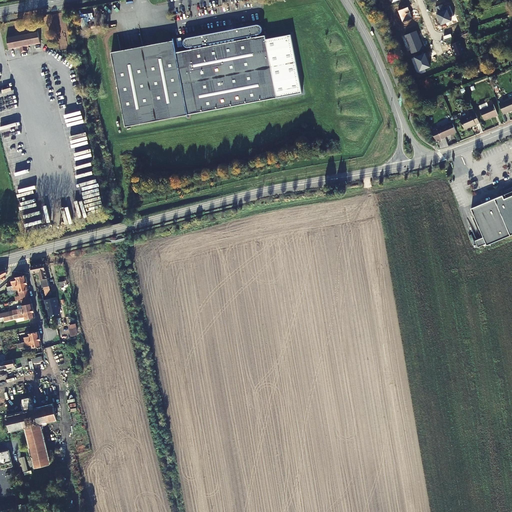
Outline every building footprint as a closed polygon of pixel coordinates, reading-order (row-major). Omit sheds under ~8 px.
[(115,15),(108,15),(109,27),(116,26),(115,15)] [(263,25),(259,25),(189,39),(186,41),(186,46),(188,49),(193,49),(193,51),(178,54),(176,42),(172,43),(170,41),(166,41),(164,44),(113,54),(128,127),(280,98),(268,35),(261,37),(261,35),(263,34),(265,32),(265,29),(265,27),(263,25)] [(41,45),(38,30),(8,37),(10,49),(14,48),(15,50),(41,45)] [(511,98),(511,99),(511,98),(511,99),(500,104),(504,114),(511,110),(511,98)] [(498,115),(493,103),(488,105),(486,101),(478,104),(480,108),(479,108),(483,119),(494,115),(494,116),(498,115)] [(479,121),(475,111),(459,117),(464,127),(479,121)] [(456,130),(451,120),(430,127),(430,128),(435,139),(444,135),(444,134),(456,130)] [(511,235),(511,192),(473,209),(486,239),(478,243),(481,249),(511,235)] [(49,286),(44,264),(31,266),(33,274),(39,273),(41,279),(43,287),(49,286)] [(12,286),(27,283),(25,276),(23,277),(22,275),(18,276),(19,278),(17,278),(17,280),(11,282),(12,286)] [(8,287),(9,291),(19,289),(20,296),(16,297),(17,301),(19,301),(28,299),(27,295),(28,295),(26,290),(29,290),(27,283),(12,286),(8,287)] [(45,299),(48,316),(60,314),(57,297),(45,299)] [(0,313),(0,318),(6,317),(13,315),(33,311),(32,304),(31,304),(30,299),(28,300),(19,302),(20,306),(19,307),(20,309),(0,313)] [(13,315),(6,317),(7,321),(25,317),(26,320),(35,318),(33,311),(13,315)] [(20,344),(40,339),(39,332),(29,334),(30,337),(19,339),(20,344)] [(42,345),(40,339),(20,344),(19,344),(20,347),(32,345),(33,348),(42,345)] [(30,365),(27,357),(21,358),(23,367),(30,365)] [(0,363),(0,370),(15,367),(13,360),(6,362),(0,363)] [(33,401),(30,397),(23,399),(23,402),(25,413),(6,417),(10,432),(27,428),(34,456),(28,457),(31,467),(36,466),(36,467),(51,464),(51,462),(55,461),(53,451),(48,452),(41,424),(57,420),(54,406),(35,410),(33,401)] [(13,467),(9,451),(0,453),(0,463),(1,470),(13,467)] [(56,505),(51,483),(42,485),(47,507),(56,505)] [(14,511),(19,511),(17,503),(0,506),(0,511),(14,511)]
